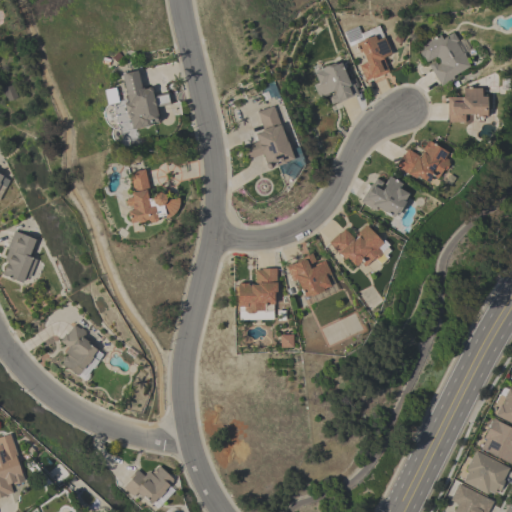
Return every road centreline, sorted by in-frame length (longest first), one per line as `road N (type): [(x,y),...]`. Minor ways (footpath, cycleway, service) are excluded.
road 1 (residential): [(181,0),(203,106),(211,238),(179,380),(183,449),(220,511)]
road 2 (residential): [(211,238),(269,241),(311,219),(361,141),(400,114)]
road 3 (secondary): [(401,511),(511,302)]
road 4 (residential): [(183,449),(67,411),(0,338)]
